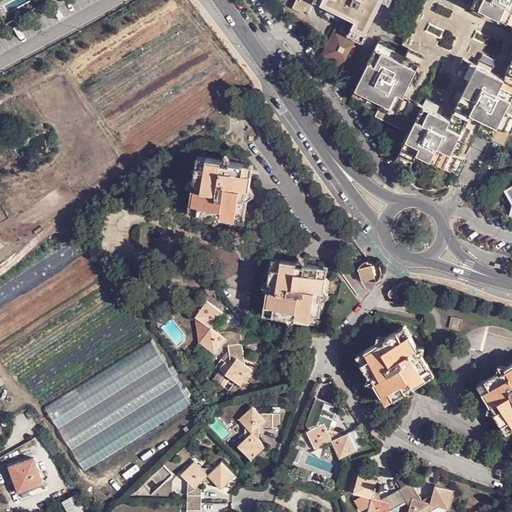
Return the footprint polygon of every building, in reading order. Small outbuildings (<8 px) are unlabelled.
[(297,0),(295,6),(309,14),(315,0),(297,0)] [(324,0),(323,3),(357,20),(350,35),(364,41),(383,0),(324,0)] [(511,0),(470,0),(511,20),(511,0)] [(323,53),(322,54),(337,61),(334,67),(348,74),(364,41),(350,35),(336,28),(323,53)] [(410,56),(381,41),(354,96),(368,102),(372,94),(385,101),(392,105),(399,91),(406,95),(412,82),(419,67),(426,53),(414,46),(410,56)] [(473,77),(453,118),(474,128),(508,144),(511,135),(511,66),(507,76),(493,70),(497,64),(482,58),(480,63),(465,56),(458,69),(473,77)] [(419,67),(412,82),(417,84),(424,70),(419,67)] [(392,105),(385,101),(378,115),(408,130),(413,132),(419,118),(426,121),(433,108),(406,95),(399,91),(392,105)] [(453,118),(433,108),(426,121),(419,118),(413,132),(405,146),(400,158),(413,164),(420,151),(462,172),(468,159),(461,155),(474,128),(453,118)] [(413,132),(408,130),(401,144),(405,146),(409,138),(413,132)] [(245,171),(247,163),(233,160),(229,153),(222,159),(209,156),(207,165),(198,164),(196,178),(189,182),(195,189),(192,202),(202,204),(200,212),(214,215),(218,221),(224,216),(238,218),(239,210),(248,211),(251,197),(258,193),(252,186),(254,173),(245,171)] [(207,165),(209,156),(200,155),(198,164),(207,165)] [(245,171),(254,173),(256,164),(247,163),(245,171)] [(202,204),(192,202),(191,211),(200,212),(202,204)] [(238,218),(247,220),(248,211),(239,210),(238,218)] [(299,319),(314,321),(316,313),(324,314),(326,299),(332,295),(327,289),(330,275),(321,274),(324,265),(308,263),(304,257),(298,261),(284,259),(283,267),(274,266),(271,281),(265,285),(270,291),(267,305),(276,306),(275,315),(289,317),(293,323),(299,319)] [(283,267),(284,259),(275,258),(274,266),(283,267)] [(366,280),(378,276),(375,264),(362,268),(366,280)] [(321,274),(330,275),(331,266),(324,265),(321,274)] [(229,344),(244,342),(243,330),(222,333),(219,320),(225,312),(210,300),(199,316),(207,322),(208,334),(203,342),(218,354),(224,346),(229,344)] [(276,306),(267,305),(266,313),(275,315),(276,306)] [(314,321),(322,322),(324,314),(316,313),(314,321)] [(464,330),(466,319),(455,316),(452,327),(464,330)] [(405,337),(413,332),(408,325),(401,329),(405,337)] [(378,383),(384,394),(392,390),(397,398),(409,391),(415,393),(419,384),(430,377),(425,370),(433,365),(426,353),(428,346),(420,344),(413,332),(405,337),(401,329),(389,336),(381,334),(379,342),(367,349),(372,357),(364,361),(372,373),(370,381),(378,383)] [(152,339),(45,406),(86,471),(193,404),(152,339)] [(229,344),(229,345),(233,367),(228,374),(244,384),(255,370),(247,364),(244,342),(229,344)] [(372,357),(367,349),(360,354),(364,361),(372,357)] [(511,365),(510,366),(502,364),(500,372),(488,379),(492,387),(485,391),(493,403),(491,411),(497,412),(506,425),(511,420),(511,365)] [(425,370),(430,377),(438,374),(433,365),(425,370)] [(492,387),(488,379),(480,383),(485,391),(492,387)] [(392,390),(384,394),(390,402),(397,398),(392,390)] [(341,435),(350,431),(335,403),(317,396),(307,423),(310,429),(316,427),(324,407),(336,410),(329,431),(341,435)] [(260,425),(281,426),(281,412),(261,413),(253,405),(240,418),(246,425),(246,438),(239,444),(252,458),(266,446),(259,438),(260,425)] [(310,429),(308,430),(316,447),(325,443),(337,448),(341,456),(358,448),(350,431),(341,435),(329,431),(336,410),(324,407),(316,427),(310,429)] [(37,458),(13,467),(21,489),(36,483),(38,487),(47,484),(37,458)] [(186,502),(199,502),(200,481),(214,481),(220,488),(234,475),(221,461),(214,468),(201,468),(194,461),(181,473),(187,481),(186,502)] [(404,501),(399,489),(383,500),(376,489),(378,479),(360,474),(355,492),(364,494),(371,506),(369,511),(388,511),(389,511),(399,504),(404,501)] [(423,499),(411,480),(399,489),(404,501),(408,500),(412,507),(410,511),(429,511),(430,511),(442,504),(450,507),(455,489),(437,484),(434,494),(423,499)] [(36,483),(21,489),(23,496),(39,490),(38,487),(36,483)] [(86,511),(78,492),(63,498),(68,511),(86,511)] [(199,511),(199,502),(186,502),(185,511),(199,511)]
